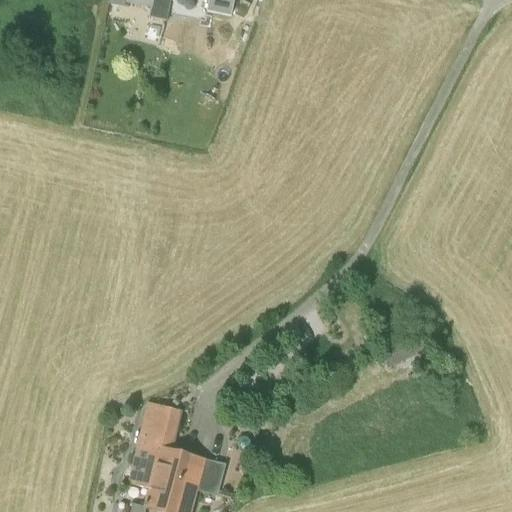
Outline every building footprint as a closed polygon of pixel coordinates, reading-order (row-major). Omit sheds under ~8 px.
[(110,0),(109,5),(126,8),(127,3),(127,0),(110,0)] [(149,20),(166,23),(171,0),(127,0),(127,3),(152,8),(149,20)] [(234,0),(207,0),(205,13),(231,19),(234,0)] [(237,63),(238,52),(217,49),(216,61),(237,63)] [(147,410),(170,416),(172,411),(149,405),(147,410)] [(129,486),(149,491),(160,450),(170,453),(172,444),(165,442),(171,416),(170,416),(147,410),(129,486)] [(183,413),(172,411),(170,416),(171,416),(165,442),(172,444),(170,453),(173,454),(183,413)] [(173,454),(170,453),(160,450),(149,491),(144,509),(144,510),(146,510),(153,511),(190,511),(196,491),(197,485),(204,461),(173,454)] [(197,485),(218,490),(225,467),(204,461),(197,485)] [(197,485),(196,491),(216,497),(218,490),(197,485)]
